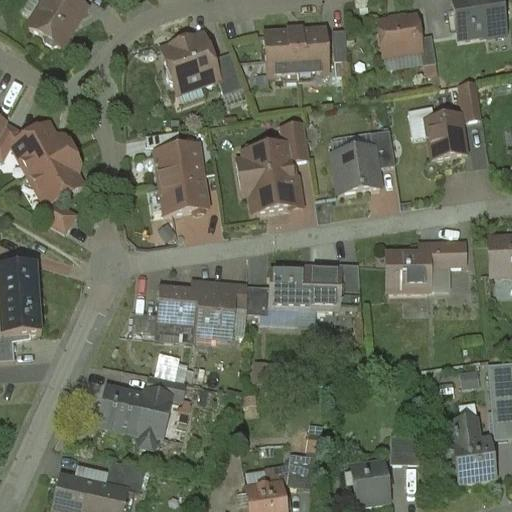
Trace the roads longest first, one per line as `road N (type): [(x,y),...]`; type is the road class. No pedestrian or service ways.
road 1 (residential): [(111,269),(511,202)]
road 2 (residential): [(6,511),(111,269)]
road 3 (residential): [(95,103),(111,52),(139,23),(187,5),(304,0)]
road 4 (residential): [(111,269),(109,171),(95,103)]
